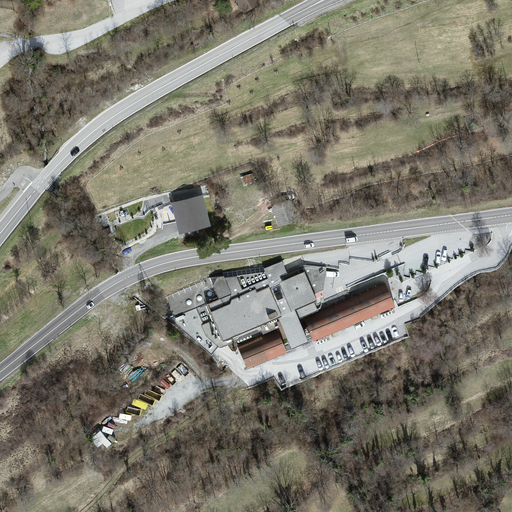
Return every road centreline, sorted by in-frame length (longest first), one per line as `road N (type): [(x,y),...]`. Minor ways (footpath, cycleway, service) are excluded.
road 1 (secondary): [(511,214),(164,263),(100,293),(0,371)]
road 2 (secondary): [(39,184),(120,111),(302,10)]
road 3 (residential): [(0,58),(25,43),(75,38),(162,0)]
